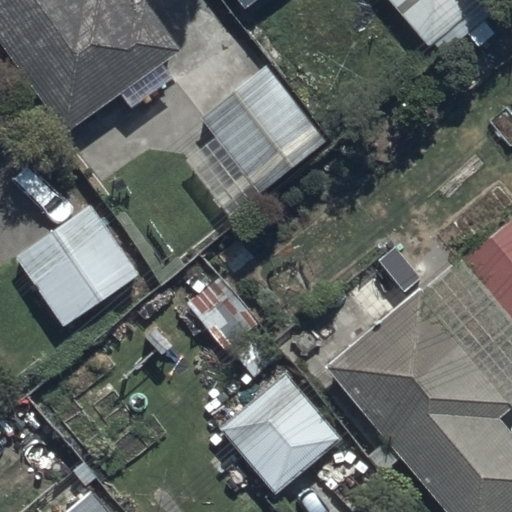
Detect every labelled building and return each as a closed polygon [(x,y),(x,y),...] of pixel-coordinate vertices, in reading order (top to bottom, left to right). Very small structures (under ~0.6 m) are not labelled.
[(0,0),(0,35),(67,128),(122,88),(135,105),(176,75),(163,58),(183,43),(151,0),(0,0)] [(236,0),(245,10),(252,0),(236,0)] [(480,0),(390,0),(426,44),(480,0)] [(328,140),(268,61),(202,111),(263,190),(328,140)] [(141,267),(89,196),(15,251),(67,321),(141,267)] [(511,215),(328,360),(456,511),(510,511),(511,511),(511,425),(501,412),(511,403),(511,215)] [(341,435),(287,369),(222,422),(276,488),(341,435)] [(114,511),(90,484),(58,511),(114,511)]
